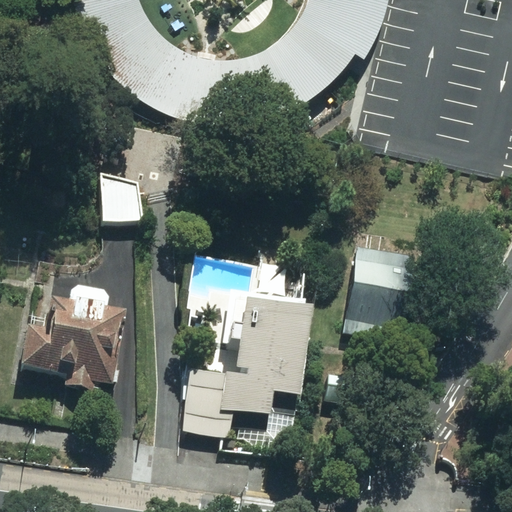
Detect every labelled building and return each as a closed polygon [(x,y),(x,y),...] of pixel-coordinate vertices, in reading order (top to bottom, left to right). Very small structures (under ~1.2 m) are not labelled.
[(190,121),(242,122),(296,110),(337,78),(354,55),(364,60),(383,26),(389,0),(73,0),(74,6),(98,58),(136,95),(165,114),(190,121)] [(133,196),(89,184),(94,234),(136,229),(133,196)] [(420,268),(343,254),(326,341),(404,355),(420,268)] [(58,303),(57,320),(29,319),(29,341),(14,340),(13,384),(60,385),(59,398),(87,399),(87,390),(114,391),(115,322),(95,321),(96,305),(58,303)] [(172,440),(225,443),(227,426),(259,428),(261,410),(291,412),(299,321),(232,313),(223,388),(176,385),(172,440)]
